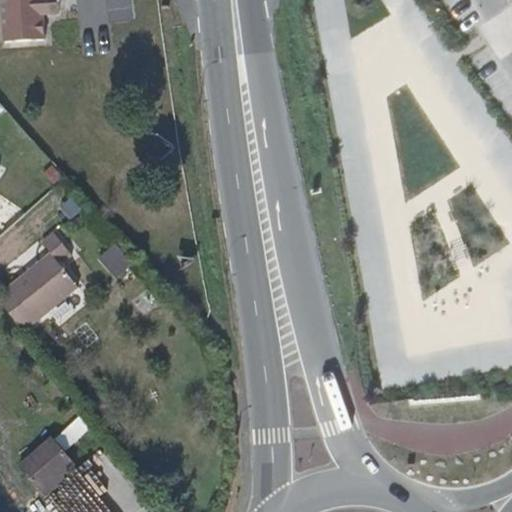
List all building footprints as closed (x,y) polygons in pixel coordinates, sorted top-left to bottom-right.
[(2,0),(4,42),(44,39),(43,15),(51,14),(50,0),(2,0)] [(42,243),(50,252),(55,258),(38,271),(34,267),(0,295),(0,300),(24,332),(78,288),(61,266),(73,257),(54,234),(42,243)] [(114,242),(98,258),(117,278),(133,262),(114,242)] [(55,258),(50,252),(34,267),(38,271),(55,258)] [(46,389),(62,408),(73,399),(57,379),(46,389)] [(23,467),(47,494),(63,480),(60,477),(71,466),(51,442),(23,467)]
